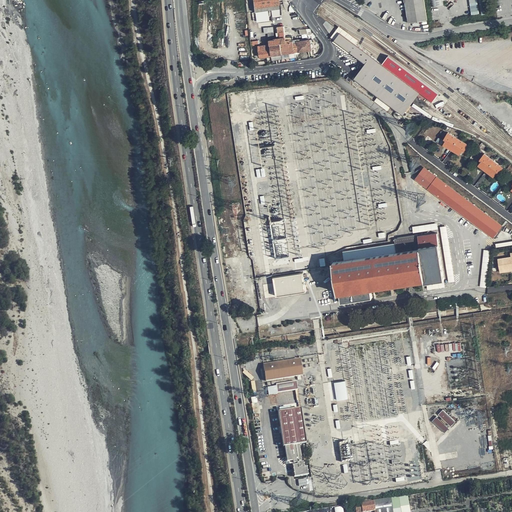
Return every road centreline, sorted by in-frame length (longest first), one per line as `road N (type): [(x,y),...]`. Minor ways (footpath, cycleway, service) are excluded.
road 1 (primary): [(168,0),(241,511)]
road 2 (track): [(133,0),(193,344)]
road 3 (primary): [(225,314),(192,110)]
road 4 (tertiary): [(339,0),(404,36),(511,22)]
road 5 (track): [(212,511),(193,344)]
road 6 (primary): [(249,473),(225,314)]
road 7 (unclassified): [(438,485),(324,501),(284,495)]
road 8 (residential): [(399,129),(511,219)]
